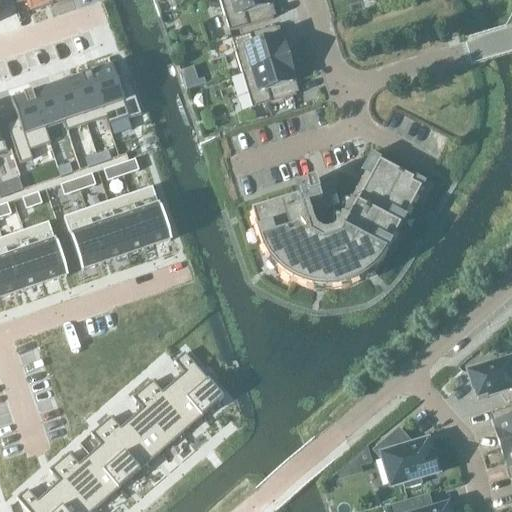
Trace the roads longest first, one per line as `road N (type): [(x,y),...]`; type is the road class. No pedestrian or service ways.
road 1 (residential): [(511,37),(358,82),(339,78),(314,0)]
road 2 (residential): [(0,337),(181,274)]
road 3 (residential): [(405,373),(461,435),(480,511)]
road 4 (residential): [(511,283),(405,373)]
road 5 (residential): [(132,511),(230,424)]
